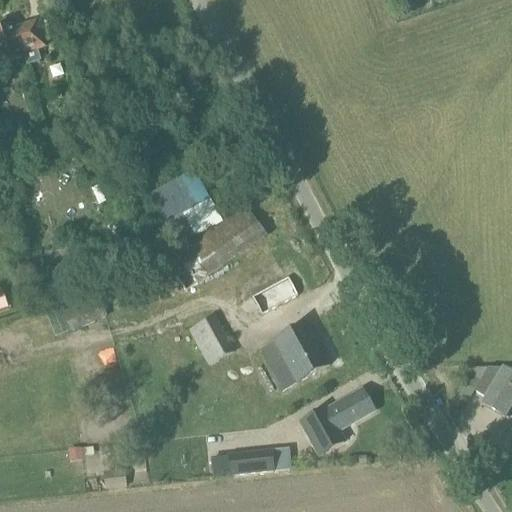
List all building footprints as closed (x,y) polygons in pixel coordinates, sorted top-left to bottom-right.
[(0,75),(0,77),(12,73),(9,64),(23,59),(26,68),(41,63),(37,52),(44,50),(36,24),(15,31),(14,28),(0,32),(0,75)] [(0,155),(16,152),(8,121),(0,123),(0,155)] [(4,295),(0,296),(0,312),(8,310),(4,295)] [(505,422),(511,409),(511,376),(502,371),(500,373),(487,372),(476,393),(486,399),(480,408),(505,422)] [(326,412),(301,425),(319,458),(344,444),(337,433),(373,413),(363,394),(327,414),(326,412)] [(230,479),(275,474),(272,452),(228,457),(230,479)] [(105,492),(125,490),(123,475),(103,477),(105,492)]
